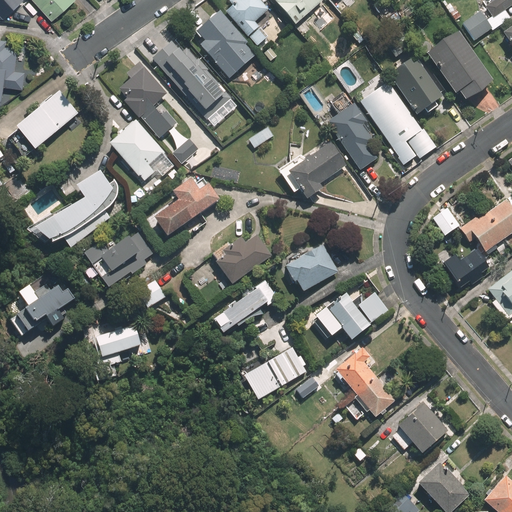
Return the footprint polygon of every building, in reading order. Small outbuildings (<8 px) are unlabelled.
[(18,0),(0,0),(0,9),(3,13),(18,0)] [(75,0),(38,0),(54,18),(75,0)] [(271,7),(263,0),(234,0),(231,2),(234,5),(227,11),(259,45),(269,36),(256,21),(271,7)] [(279,0),(298,22),(325,0),(279,0)] [(511,0),(483,0),(496,17),(511,5),(511,0)] [(482,10),(464,23),(476,40),(494,27),(482,10)] [(203,44),(230,77),(257,55),(221,12),(199,31),(207,40),(203,44)] [(384,40),(397,57),(413,45),(401,28),(384,40)] [(495,78),(462,30),(430,52),(458,92),(462,89),(468,97),(495,78)] [(16,70),(19,46),(8,45),(9,37),(0,35),(0,101),(3,102),(5,85),(24,87),(26,71),(16,70)] [(153,58),(205,120),(207,118),(215,127),(239,106),(189,47),(184,51),(175,40),(153,58)] [(445,95),(421,60),(417,62),(414,58),(399,68),(402,72),(396,77),(420,112),(445,95)] [(120,89),(161,137),(176,125),(157,103),(169,93),(146,66),(120,89)] [(391,81),(362,101),(406,164),(419,155),(421,158),(438,147),(425,128),(424,129),(391,81)] [(39,147),(80,112),(62,91),(20,126),(39,147)] [(380,158),(371,144),(376,140),(365,124),(370,121),(357,102),(330,121),(363,170),(380,158)] [(138,119),(112,142),(146,180),(156,171),(151,165),(167,151),(138,119)] [(268,127),(251,139),(257,148),(274,136),(268,127)] [(175,153),(183,163),(200,148),(191,139),(175,153)] [(291,170),(310,197),(325,187),(322,183),(349,164),(333,141),(291,170)] [(121,194),(104,169),(82,183),(89,194),(36,229),(42,237),(49,242),(57,240),(65,235),(73,247),(111,217),(106,209),(115,203),(121,194)] [(33,189),(22,173),(7,183),(19,199),(33,189)] [(171,235),(224,197),(212,182),(203,189),(195,177),(177,190),(182,198),(158,216),(163,223),(171,235)] [(478,217),(462,228),(472,242),(480,236),(488,248),(511,231),(511,201),(510,199),(480,219),(478,217)] [(139,231),(133,236),(133,235),(110,250),(103,240),(88,251),(96,263),(106,255),(115,268),(105,275),(112,285),(147,261),(146,259),(155,253),(139,231)] [(243,236),(226,249),(229,254),(220,261),(235,282),(273,255),(258,233),(247,241),(243,236)] [(326,245),(290,265),(298,280),(300,279),(306,289),(340,271),(326,245)] [(511,271),(491,289),(499,299),(495,303),(508,320),(511,316),(511,271)] [(157,279),(140,291),(151,308),(168,296),(157,279)] [(33,284),(21,292),(31,306),(20,313),(30,328),(51,314),(57,324),(66,317),(60,308),(74,298),(64,283),(42,298),(33,284)] [(218,318),(226,331),(278,296),(269,283),(218,318)] [(372,323),(348,292),(320,315),(335,334),(344,326),(354,338),(372,323)] [(389,309),(376,292),(360,304),(373,321),(389,309)] [(102,335),(107,354),(144,344),(139,325),(102,335)] [(295,347),(247,374),(260,398),(309,371),(295,347)] [(372,356),(364,347),(339,368),(378,415),(397,399),(365,362),(372,356)] [(314,376),(301,387),(308,396),(321,385),(314,376)] [(427,403),(401,425),(404,428),(394,436),(406,449),(415,441),(424,452),(450,430),(427,403)] [(511,452),(502,463),(508,469),(511,465),(511,452)] [(443,463),(422,481),(449,511),(452,511),(472,495),(443,463)] [(511,511),(511,479),(506,475),(487,500),(502,511),(511,511)] [(418,511),(421,510),(403,491),(393,501),(404,511),(418,511)]
